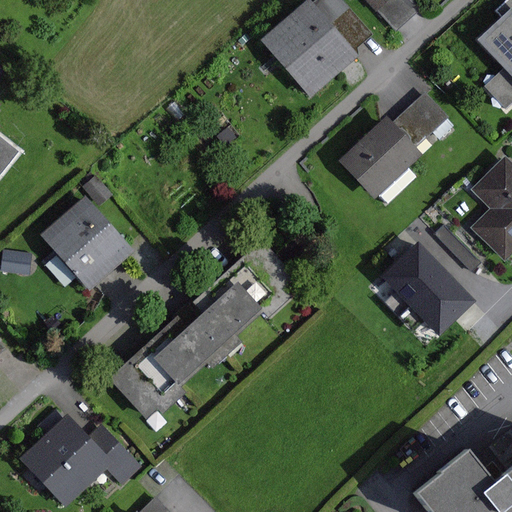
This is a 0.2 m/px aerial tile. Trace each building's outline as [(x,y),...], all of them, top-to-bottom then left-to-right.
[(330,26),(353,6),(347,0),(320,0),(313,6),(330,26)] [(423,8),(414,0),(389,0),(382,7),(401,28),(423,8)] [(511,0),(510,0),(500,10),(505,15),(511,8),(511,0)] [(310,3),(267,39),(311,91),(354,54),(330,26),(313,6),(310,3)] [(377,34),(353,6),(330,26),(354,54),(377,34)] [(511,8),(505,15),(480,38),(507,68),(511,73),(511,8)] [(510,110),(511,107),(511,73),(507,68),(488,86),(510,110)] [(444,138),(459,123),(429,92),(394,125),(416,149),(436,130),(444,138)] [(349,159),(391,204),(422,175),(411,163),(421,153),(416,149),(394,125),(390,121),(349,159)] [(0,179),(23,151),(0,132),(0,179)] [(511,165),(508,162),(481,189),(500,208),(480,228),(507,255),(511,250),(511,165)] [(113,194),(98,177),(87,186),(103,204),(113,194)] [(86,200),(46,235),(91,287),(132,252),(86,200)] [(438,228),(473,263),(482,255),(447,219),(438,228)] [(148,418),(159,408),(164,413),(187,393),(182,387),(209,362),(214,367),(242,342),(237,337),(266,311),(271,316),(292,296),(288,291),(300,280),(263,240),(112,378),(148,418)] [(475,301),(423,244),(378,286),(430,342),(475,301)] [(10,251),(7,268),(33,272),(36,254),(10,251)] [(106,425),(89,441),(60,409),(47,421),(56,431),(27,458),(66,500),(109,461),(126,480),(143,464),(106,425)] [(469,448),(416,491),(433,511),(511,511),(511,467),(496,481),(469,448)] [(176,511),(159,494),(141,511),(176,511)]
